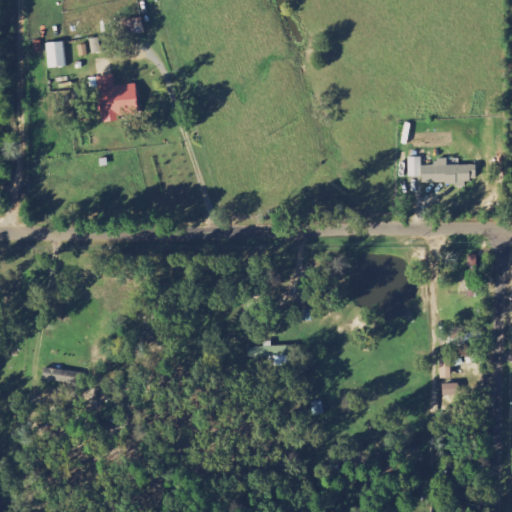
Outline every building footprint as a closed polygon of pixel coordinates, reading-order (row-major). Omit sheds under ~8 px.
[(93,54),(107,51),(104,36),(90,39),(93,54)] [(49,68),(67,67),(66,43),(48,43),(49,68)] [(90,78),(91,92),(98,91),(102,123),(121,121),(121,116),(138,114),(135,84),(115,86),(114,75),(90,78)] [(477,166),(448,165),(448,159),(436,159),(436,166),(422,166),(422,158),(409,158),(409,177),(422,177),(422,183),(477,184),(477,166)] [(46,377),(78,385),(81,376),(48,367),(46,377)] [(52,422),(63,421),(63,409),(52,409),(52,422)]
